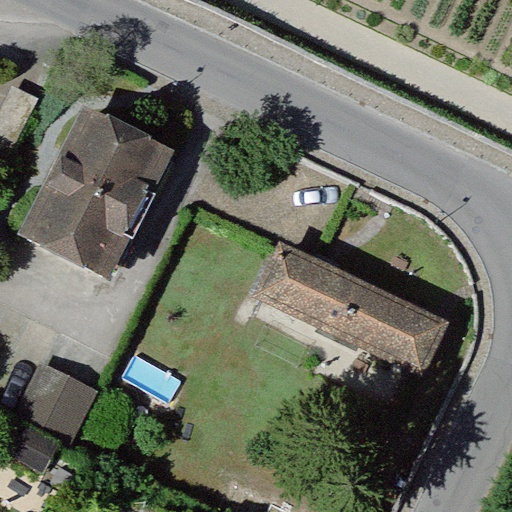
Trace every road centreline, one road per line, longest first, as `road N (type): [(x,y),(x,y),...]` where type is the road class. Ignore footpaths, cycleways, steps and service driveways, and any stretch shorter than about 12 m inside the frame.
road 1 (tertiary): [(511,231),(488,204),(443,176),(60,0)]
road 2 (unknown): [(230,78),(137,314)]
road 3 (tertiary): [(447,511),(511,373)]
